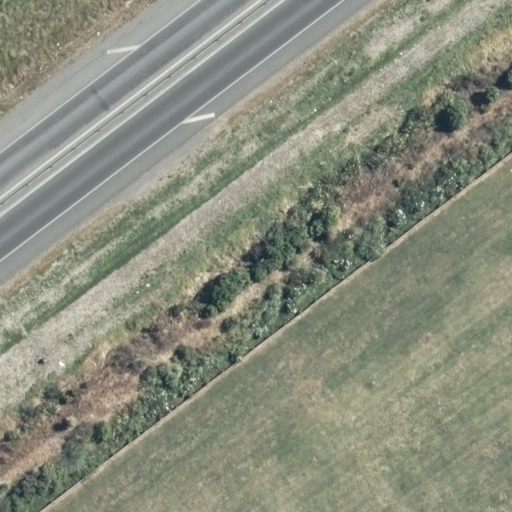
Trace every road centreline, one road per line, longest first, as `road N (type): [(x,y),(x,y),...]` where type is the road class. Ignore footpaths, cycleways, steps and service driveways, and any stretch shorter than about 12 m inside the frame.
road 1 (trunk): [(317,0),(0,240)]
road 2 (trunk): [(0,169),(222,0)]
